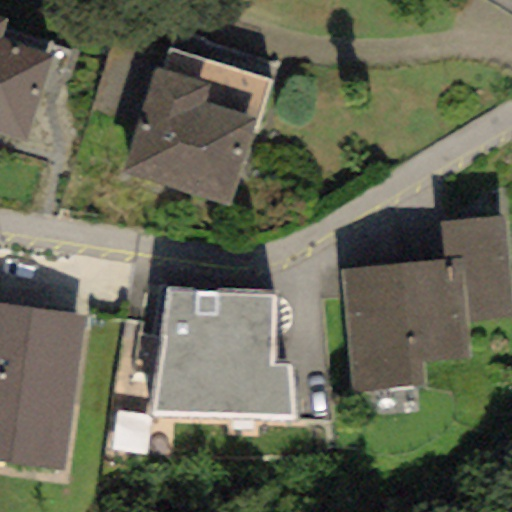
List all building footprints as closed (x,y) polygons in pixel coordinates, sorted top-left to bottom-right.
[(6,21),(0,18),(0,133),(24,141),(51,55),(0,40),(6,21)] [(121,173),(128,175),(229,207),(269,81),(168,49),(160,71),(154,69),(121,173)] [(439,221),(443,260),(461,258),(466,323),(511,318),(511,291),(506,216),(439,221)] [(443,260),(337,270),(348,392),(423,385),(421,363),(470,358),(466,323),(461,258),(443,260)] [(272,291),(167,290),(147,414),(292,422),(288,362),(272,363),(272,291)] [(0,462),(61,471),(83,316),(0,303),(0,462)]
